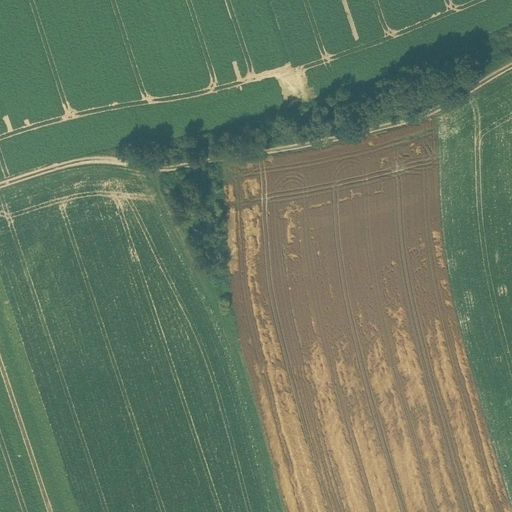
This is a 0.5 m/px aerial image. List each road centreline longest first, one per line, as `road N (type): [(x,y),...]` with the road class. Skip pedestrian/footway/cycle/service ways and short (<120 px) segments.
road 1 (track): [(511,56),(392,118),(174,167),(100,156),(0,187)]
road 2 (track): [(147,164),(228,350),(274,511)]
